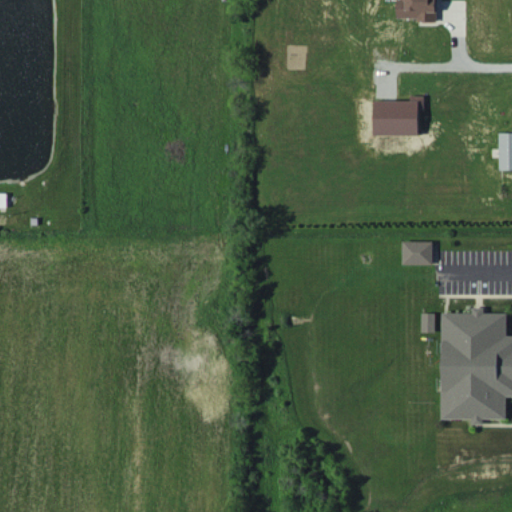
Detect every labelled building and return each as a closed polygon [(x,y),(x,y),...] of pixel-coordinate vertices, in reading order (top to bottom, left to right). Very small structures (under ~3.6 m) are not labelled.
[(397,0),(397,17),(418,17),(418,21),(436,21),(436,0),(397,0)] [(425,95),(411,95),(411,100),(374,101),(375,135),(420,135),(419,110),(425,110),(425,95)] [(511,132),(499,132),(500,169),(511,168),(511,132)] [(8,207),(8,193),(0,193),(0,207),(8,207)] [(434,240),(403,241),(404,264),(434,264),(434,240)] [(442,418),(473,418),(473,424),(484,424),(484,418),(507,418),(507,395),(511,395),(511,334),(507,335),(507,312),(485,312),(485,306),(473,306),(473,312),(443,312),(442,418)] [(422,331),(436,332),(436,312),(423,312),(422,331)]
